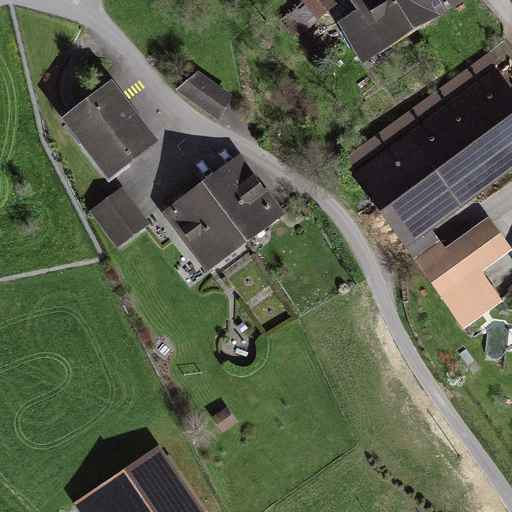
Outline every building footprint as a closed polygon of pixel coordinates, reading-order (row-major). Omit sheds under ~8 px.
[(325,0),(315,0),(305,9),(322,27),(338,13),(325,0)] [(357,0),(367,15),(345,28),(370,68),(475,5),(471,0),(357,0)] [(511,83),(504,72),(357,172),(405,242),(511,169),(511,83)] [(237,105),(197,77),(182,99),(222,127),(237,105)] [(124,87),(75,122),(117,180),(166,145),(124,87)] [(242,171),(171,219),(178,229),(210,275),(280,226),(248,179),(242,171)] [(129,197),(95,221),(119,254),(153,230),(129,197)] [(443,233),(414,252),(468,333),(510,306),(488,273),(511,256),(511,244),(497,221),(454,249),(443,233)] [(217,511),(174,447),(79,510),(80,511),(217,511)]
